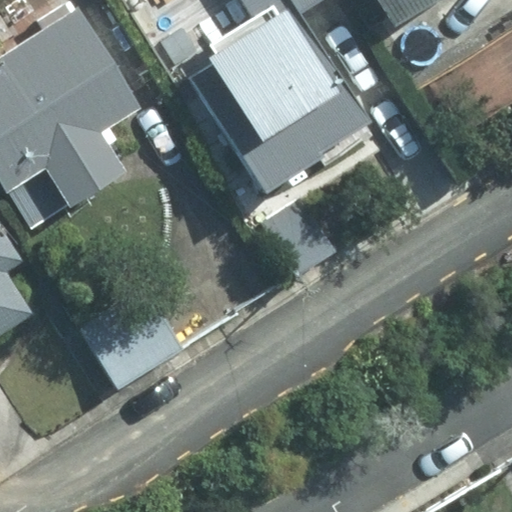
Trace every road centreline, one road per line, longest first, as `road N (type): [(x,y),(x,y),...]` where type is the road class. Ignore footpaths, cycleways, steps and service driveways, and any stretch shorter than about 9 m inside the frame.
road 1 (residential): [(11,511),(511,191)]
road 2 (residential): [(511,369),(279,511)]
